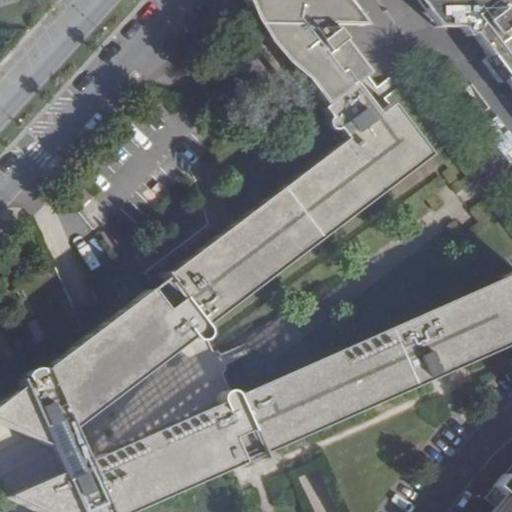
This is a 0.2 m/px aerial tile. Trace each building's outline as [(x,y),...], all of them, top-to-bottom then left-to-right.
[(354,83),(367,73),(360,64),(331,27),(366,26),(345,0),(241,0),(245,10),(251,22),(265,45),(282,64),(299,77),(321,105),(354,83)] [(464,28),(443,0),(409,0),(428,27),(464,28)] [(511,0),(443,0),(464,28),(487,57),(482,61),(499,84),(504,80),(511,89),(511,0)] [(0,56),(26,26),(0,26),(0,56)] [(375,113),(354,83),(321,105),(318,108),(324,118),(323,120),(322,123),(323,126),(324,129),(326,130),(329,130),(331,130),(334,130),(341,139),(0,401),(0,425),(43,447),(56,474),(4,497),(30,511),(135,511),(254,463),(450,373),(511,344),(511,272),(235,394),(232,392),(229,391),(226,391),(223,392),(220,394),(218,396),(217,399),(217,402),(86,459),(72,430),(190,338),(194,341),(197,341),(201,341),(204,339),(206,336),(206,333),(206,329),(204,326),(429,155),(388,103),(375,113)] [(511,511),(511,480),(505,475),(492,493),(501,499),(491,511),(511,511)]
